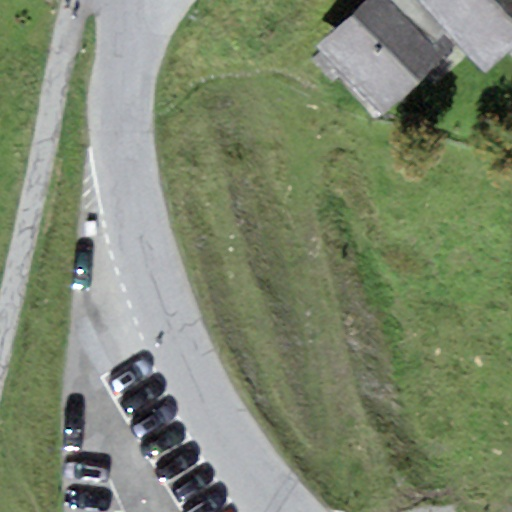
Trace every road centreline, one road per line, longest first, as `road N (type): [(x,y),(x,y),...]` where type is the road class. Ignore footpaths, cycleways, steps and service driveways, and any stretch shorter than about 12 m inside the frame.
road 1 (residential): [(280,511),(241,467),(177,347),(136,228),(122,173),(119,79),(129,0)]
road 2 (track): [(72,0),(0,358)]
